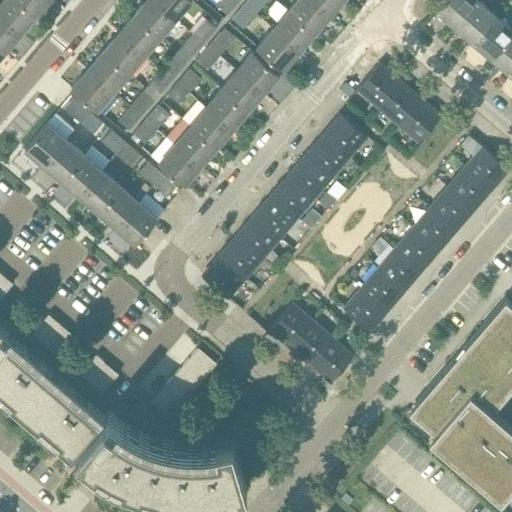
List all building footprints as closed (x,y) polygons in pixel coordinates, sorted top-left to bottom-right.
[(1,0),(0,2),(0,15),(20,32),(36,14),(19,0),(1,0)] [(19,0),(36,14),(45,3),(46,4),(49,0),(19,0)] [(156,0),(144,0),(134,13),(160,35),(176,16),(156,0)] [(156,0),(176,16),(189,0),(156,0)] [(219,0),(216,4),(227,13),(238,0),(219,0)] [(247,0),(245,4),(256,13),(267,0),(247,0)] [(315,31),(331,13),(315,0),(296,0),(289,9),(315,31)] [(315,0),(331,13),(341,0),(315,0)] [(476,0),(444,0),(435,10),(454,26),(476,0)] [(496,14),(479,0),(476,0),(454,26),(472,42),(496,14)] [(245,4),(233,18),(244,27),(256,13),(245,4)] [(289,9),(273,28),(299,50),(315,31),(289,9)] [(144,53),(160,35),(134,13),(118,31),(144,53)] [(491,58),(511,32),(511,28),(496,14),(472,42),(491,58)] [(0,15),(0,46),(5,51),(20,32),(0,15)] [(205,17),(193,31),(204,40),(216,26),(205,17)] [(299,50),(273,28),(257,46),(283,69),(299,50)] [(144,53),(118,31),(102,49),(128,72),(144,53)] [(191,55),(204,40),(193,31),(180,46),(191,55)] [(232,41),(221,31),(209,45),(220,55),(232,41)] [(511,32),(491,58),(509,73),(511,69),(511,32)] [(209,45),(196,60),(208,69),(220,55),(209,45)] [(102,49),(87,68),(113,90),(128,72),(102,49)] [(237,69),(263,92),(279,73),(254,50),(237,69)] [(172,78),(184,63),(173,54),(161,68),(172,78)] [(357,87),(378,105),(400,79),(379,61),(357,87)] [(96,109),(113,90),(87,68),(71,86),(96,109)] [(159,92),(172,78),(161,68),(148,82),(159,92)] [(201,77),(189,68),(177,82),(188,92),(201,77)] [(221,88),(247,110),(263,92),(237,69),(221,88)] [(378,105),(398,122),(420,96),(400,79),(378,105)] [(176,106),(188,92),(177,82),(165,97),(176,106)] [(205,106),(231,129),(247,110),(221,88),(205,106)] [(141,114),(153,100),(142,90),(129,105),(141,114)] [(89,110),(70,94),(61,105),(80,121),(89,110)] [(420,96),(398,122),(419,140),(441,114),(420,96)] [(146,119),(157,128),(169,114),(158,104),(146,119)] [(128,128),(141,114),(129,105),(117,119),(128,128)] [(190,125),(216,147),(231,129),(205,106),(190,125)] [(89,110),(80,121),(94,133),(104,122),(89,110)] [(366,134),(341,112),(323,133),(349,155),(366,134)] [(181,117),(166,136),(174,143),(200,165),(216,147),(190,125),(181,117)] [(145,142),(157,128),(146,119),(134,133),(145,142)] [(24,147),(43,164),(66,138),(46,121),(24,147)] [(111,128),(101,139),(116,152),(126,141),(111,128)] [(349,155),(323,133),(306,153),(331,175),(349,155)] [(84,153),(66,138),(43,164),(61,179),(84,153)] [(126,141),(116,152),(130,164),(140,153),(126,141)] [(158,161),(184,184),(200,165),(174,143),(158,161)] [(483,145),(465,166),(491,188),(508,167),(483,145)] [(61,179),(80,195),(102,169),(84,153),(61,179)] [(331,175),(306,153),(289,173),(314,195),(331,175)] [(147,160),(138,171),(153,184),(162,172),(147,160)] [(448,186),(473,208),(491,188),(465,166),(448,186)] [(120,185),(102,169),(80,195),(98,211),(120,185)] [(176,185),(162,172),(153,184),(167,196),(176,185)] [(314,195),(289,173),(271,194),(297,216),(314,195)] [(98,211),(116,226),(139,200),(120,185),(98,211)] [(448,186),(430,206),(456,228),(473,208),(448,186)] [(329,207),(335,199),(328,192),(321,200),(329,207)] [(297,216),(271,194),(254,214),(280,236),(297,216)] [(157,216),(139,200),(116,226),(135,243),(157,216)] [(413,226),(439,248),(456,228),(430,206),(413,226)] [(312,208),(302,220),(311,228),(321,216),(312,208)] [(280,236),(254,214),(237,234),(262,256),(280,236)] [(439,248),(413,226),(396,246),(422,268),(439,248)] [(262,256),(237,234),(219,254),(245,276),(262,256)] [(422,268),(396,246),(379,266),(404,288),(422,268)] [(245,276),(219,254),(202,275),(227,297),(245,276)] [(404,288),(379,266),(361,286),(387,308),(404,288)] [(0,296),(12,282),(0,271),(0,296)] [(387,308),(361,286),(344,307),(369,329),(387,308)] [(290,345),(312,319),(291,301),(270,327),(290,345)] [(434,429),(431,432),(447,446),(448,444),(457,452),(456,453),(457,454),(458,452),(468,461),(466,463),(503,494),(511,483),(511,424),(489,405),(511,377),(511,302),(503,313),(499,309),(476,335),(480,339),(473,348),(469,344),(467,346),(471,349),(464,358),(460,355),(421,399),(425,402),(416,413),(434,429)] [(32,331),(46,343),(55,350),(71,332),(48,313),(32,331)] [(332,336),(312,319),(290,345),(310,362),(332,336)] [(216,491),(210,445),(216,445),(215,438),(205,440),(188,440),(165,437),(141,429),(122,419),(108,408),(104,413),(0,323),(0,392),(71,454),(75,449),(95,463),(108,471),(119,477),(141,485),(153,488),(176,492),(188,493),(211,492),(216,491)] [(353,354),(332,336),(310,362),(331,380),(353,354)] [(198,346),(197,346),(186,359),(205,375),(216,362),(198,346)] [(118,372),(104,361),(95,353),(80,372),(102,391),(118,372)] [(193,388),(205,375),(186,359),(175,372),(193,388)] [(182,401),(193,388),(175,372),(163,385),(182,401)] [(170,414),(182,401),(163,385),(152,398),(170,414)] [(231,435),(215,438),(216,445),(210,445),(216,491),(224,490),(246,485),(231,435)]
